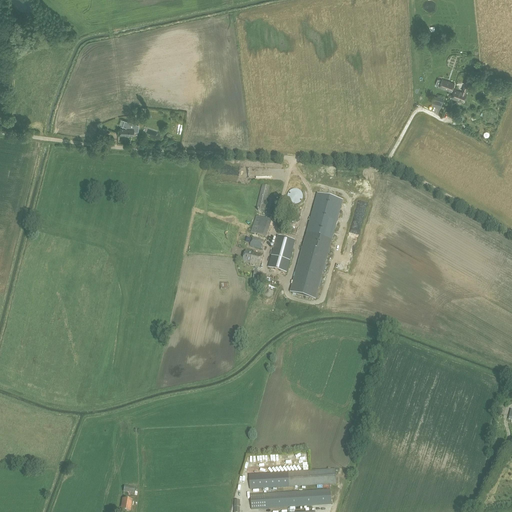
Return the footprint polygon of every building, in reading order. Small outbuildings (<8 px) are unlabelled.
[(463,85),(470,87),(473,78),(466,76),(463,85)] [(452,92),(453,92),(453,90),(452,90),(454,84),(442,79),(439,88),(451,92),(452,92)] [(452,99),(464,103),(467,94),(465,93),(468,88),(464,86),(462,92),(455,90),(454,91),(453,90),(453,92),(454,92),(452,99)] [(434,106),(441,108),(443,103),(444,99),(437,97),(435,101),(433,100),(432,103),(435,104),(434,106)] [(120,134),(134,135),(134,132),(138,132),(139,126),(122,119),(119,125),(122,127),(122,128),(120,128),(120,130),(119,130),(118,134),(120,134)] [(98,138),(106,138),(106,129),(99,128),(98,138)] [(256,209),(265,211),(266,206),(265,205),(270,186),(262,185),(256,209)] [(287,196),(287,197),(287,198),(288,199),(288,200),(288,201),(289,201),(289,202),(290,202),(290,203),(291,203),(291,204),(292,204),(293,204),(294,204),(294,205),(295,205),(296,205),(296,204),(297,204),(298,204),(299,204),(300,203),(301,202),(301,201),(302,201),(302,200),(302,199),(303,199),(303,198),(303,197),(303,196),(303,195),(302,194),(302,193),(301,192),(301,191),(300,191),(300,190),(299,190),(298,190),(297,189),(296,189),(295,189),(294,189),(293,189),(292,190),(291,190),(290,191),(289,192),(288,193),(288,194),(288,195),(287,195),(287,196)] [(318,193),(290,292),(316,299),(343,200),(318,193)] [(265,214),(273,216),(276,204),(274,204),(275,200),(270,198),(269,202),(268,202),(265,214)] [(251,232),(266,237),(272,221),(256,216),(251,232)] [(268,268),(287,273),(295,240),(277,235),(271,255),(268,268)] [(250,246),(261,250),(264,240),(253,237),(250,246)] [(249,264),(259,266),(262,255),(252,252),(252,253),(245,251),(242,261),(249,263),(249,264)] [(252,281),(260,284),(261,280),(264,281),(265,275),(262,274),(254,272),(252,281)] [(249,463),(259,465),(260,459),(250,456),(249,463)] [(249,474),(250,489),(336,484),(335,469),(249,474)] [(130,495),(133,495),(135,487),(131,487),(131,484),(128,483),(128,486),(124,486),(123,491),(130,493),(130,495)] [(250,494),(251,509),(332,504),(330,489),(250,494)] [(120,510),(130,511),(132,500),(122,498),(120,510)]
